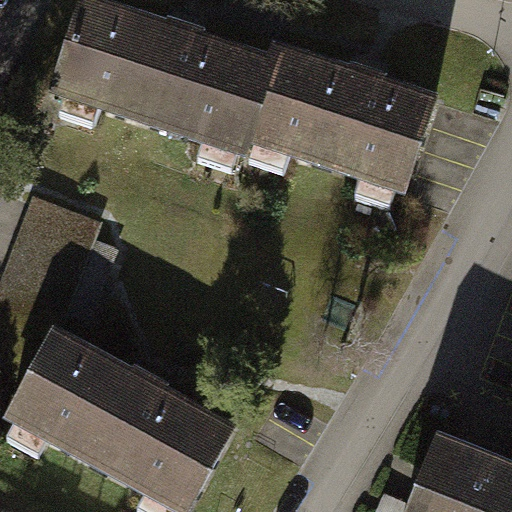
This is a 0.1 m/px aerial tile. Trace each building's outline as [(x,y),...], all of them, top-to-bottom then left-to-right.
[(241,171),(246,158),(274,73),(83,10),(51,108),(241,171)] [(246,158),(406,211),(439,112),(278,60),(274,73),(246,158)] [(0,296),(0,362),(32,379),(54,339),(98,225),(36,202),(0,296)] [(32,379),(11,418),(182,511),(186,511),(230,434),(163,397),(167,392),(137,375),(133,382),(54,339),(32,379)] [(414,511),(511,511),(511,482),(439,453),(414,511)]
